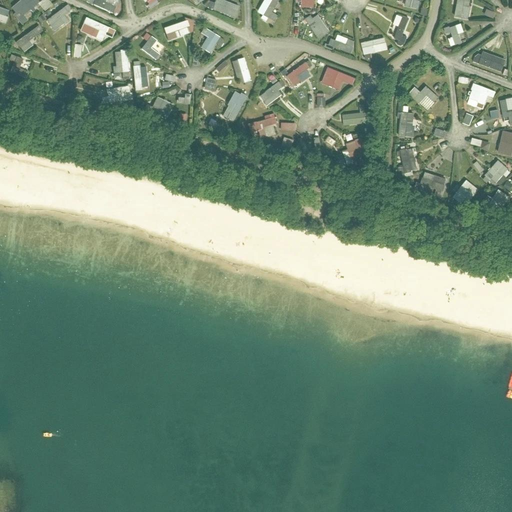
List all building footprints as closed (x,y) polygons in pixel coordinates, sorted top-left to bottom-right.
[(30,0),(14,0),(5,6),(16,23),(37,10),(30,0)] [(47,11),(54,4),(50,0),(43,0),(40,3),(47,11)] [(109,13),(113,1),(109,0),(92,0),(82,0),(81,4),(109,13)] [(225,0),(214,0),(210,9),(230,19),(237,6),(225,0)] [(278,0),(265,0),(257,14),(268,20),(278,0)] [(457,0),(455,19),(469,21),(472,0),(457,0)] [(63,9),(42,22),(49,32),(63,24),(60,18),(66,14),(63,9)] [(486,15),(495,18),(497,12),(488,9),(486,15)] [(410,17),(396,12),(388,34),(402,39),(410,17)] [(318,40),(332,31),(320,14),(314,18),(312,16),(304,21),(318,40)] [(113,31),(84,18),(79,30),(93,37),(91,40),(99,44),(103,35),(110,38),(113,31)] [(184,21),(161,28),(165,42),(188,35),(184,21)] [(445,29),(452,45),(463,40),(460,34),(467,32),(462,21),(445,29)] [(34,27),(10,43),(17,53),(29,45),(27,43),(39,35),(34,27)] [(206,58),(218,38),(201,27),(196,35),(202,39),(195,52),(206,58)] [(353,53),(358,39),(335,32),(330,46),(353,53)] [(161,50),(142,35),(137,41),(142,45),(136,51),(150,63),(161,50)] [(386,37),(364,41),(367,55),(388,51),(386,37)] [(84,45),(76,44),(74,57),(82,58),(84,45)] [(126,74),(125,51),(113,52),(114,68),(110,68),(110,75),(126,74)] [(502,73),(507,58),(484,51),(482,55),(479,54),(474,57),(472,63),(502,73)] [(24,59),(18,57),(12,71),(27,78),(30,72),(21,68),(24,59)] [(246,81),(239,59),(231,61),(238,84),(246,81)] [(308,59),(286,75),(295,86),(316,70),(308,59)] [(217,66),(219,71),(229,66),(227,61),(217,66)] [(356,74),(329,65),(324,80),(351,89),(356,74)] [(139,67),(132,67),(134,91),(142,91),(141,89),(148,88),(146,68),(140,69),(139,67)] [(168,72),(166,80),(175,82),(177,74),(168,72)] [(206,86),(215,89),(218,80),(208,77),(206,86)] [(281,83),(261,96),(267,106),(284,96),(280,90),(284,88),(281,83)] [(492,104),(496,92),(471,84),(465,102),(486,108),(488,102),(492,104)] [(425,87),(415,99),(428,111),(439,99),(425,87)] [(129,101),(128,88),(103,91),(105,104),(129,101)] [(180,97),(179,103),(191,104),(192,94),(187,94),(186,98),(180,97)] [(217,117),(228,122),(239,101),(228,95),(217,117)] [(150,96),(142,109),(161,120),(168,107),(150,96)] [(511,121),(511,96),(499,98),(502,123),(511,121)] [(366,122),(365,105),(360,105),(360,113),(345,114),(346,124),(366,122)] [(475,116),(468,112),(464,121),(471,124),(475,116)] [(413,115),(401,114),(399,137),(414,138),(415,128),(412,128),(413,115)] [(273,115),(256,120),(262,138),(279,133),(273,115)] [(431,134),(444,139),(447,131),(434,125),(431,134)] [(341,134),(328,126),(325,132),(338,139),(341,134)] [(511,154),(511,133),(503,131),(498,150),(511,154)] [(372,159),(364,135),(343,142),(352,166),(372,159)] [(483,139),(473,137),(472,144),(482,145),(483,139)] [(292,148),(295,140),(286,138),(284,146),(292,148)] [(409,145),(396,149),(404,178),(417,175),(409,145)] [(511,167),(498,156),(483,175),(498,187),(511,170),(511,167)] [(443,190),(447,177),(426,171),(422,185),(443,190)] [(469,202),(479,190),(465,178),(455,191),(469,202)] [(510,197),(499,190),(492,202),(503,209),(510,197)]
